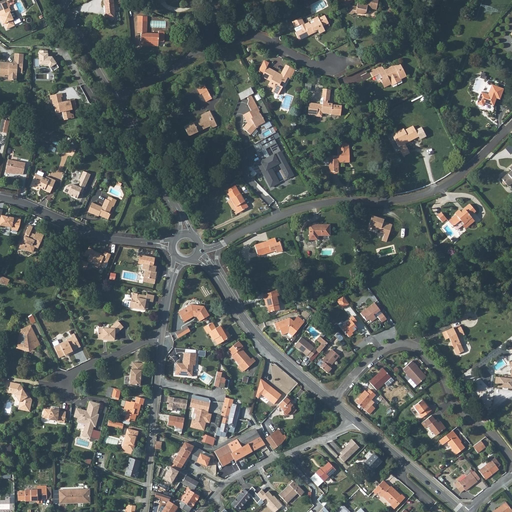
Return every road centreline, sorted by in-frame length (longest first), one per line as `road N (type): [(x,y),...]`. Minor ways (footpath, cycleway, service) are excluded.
road 1 (residential): [(220,244),(297,209),(433,190),(511,124)]
road 2 (residential): [(330,400),(379,350),(413,344),(460,411),(511,458)]
road 3 (residential): [(198,511),(242,472),(355,421)]
road 4 (residential): [(172,246),(106,238),(0,196)]
road 5 (tertiary): [(115,99),(184,233)]
road 6 (residential): [(200,48),(255,35),(316,65),(335,60)]
road 7 (tertiary): [(355,421),(461,511)]
road 8 (tertiary): [(234,304),(253,332),(330,400)]
road 9 (residential): [(157,380),(144,511)]
road 10 (unknown): [(277,217),(245,171),(245,96)]
